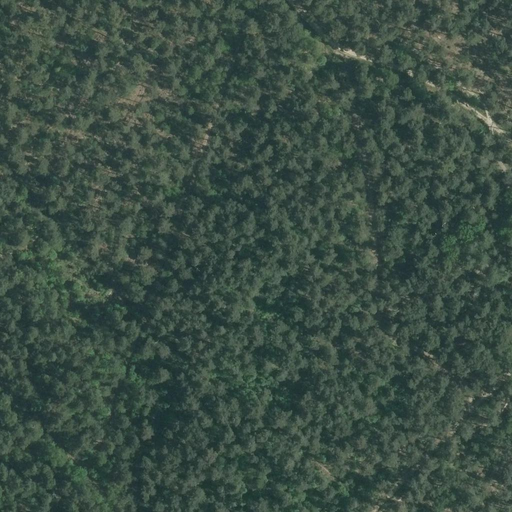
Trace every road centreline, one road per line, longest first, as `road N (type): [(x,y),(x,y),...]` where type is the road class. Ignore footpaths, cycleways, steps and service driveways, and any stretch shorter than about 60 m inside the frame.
road 1 (track): [(253,0),(73,511)]
road 2 (track): [(294,0),(343,53),(429,82),(511,144)]
